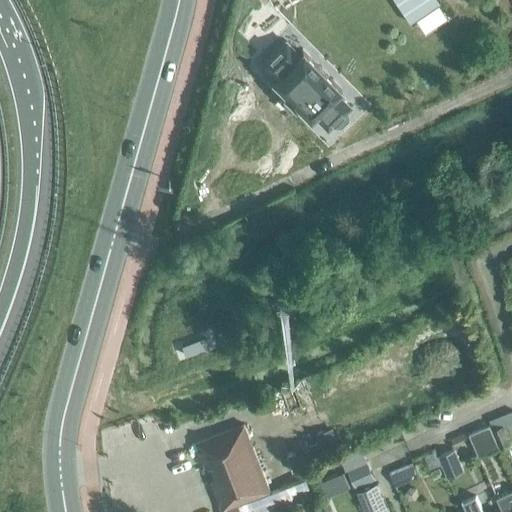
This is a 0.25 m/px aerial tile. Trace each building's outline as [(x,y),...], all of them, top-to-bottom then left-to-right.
[(298,53),(285,40),(262,62),(275,76),(272,79),(286,94),(284,95),(294,106),(296,104),(310,118),(313,115),(327,128),(332,123),(335,125),(340,125),(347,119),(347,114),(344,111),(350,106),(336,92),(340,89),(302,50),(298,53)] [(261,309),(269,329),(280,324),(271,305),(261,309)] [(222,511),(224,510),(238,504),(270,492),(243,424),(196,443),(205,468),(211,466),(217,479),(211,481),(222,511)] [(468,434),(479,458),(497,449),(486,426),(468,434)] [(501,448),(511,443),(504,426),(494,431),(501,448)] [(314,438),(305,441),(309,451),(318,448),(314,438)] [(438,456),(447,479),(464,472),(454,449),(438,456)] [(399,485),(418,478),(413,465),(394,473),(399,485)] [(333,476),(320,481),(325,492),(337,487),(333,476)] [(356,491),(364,511),(386,511),(375,484),(356,491)] [(511,511),(511,488),(495,497),(502,511),(511,511)] [(463,502),(467,511),(501,511),(500,510),(496,511),(484,511),(476,496),(463,502)]
